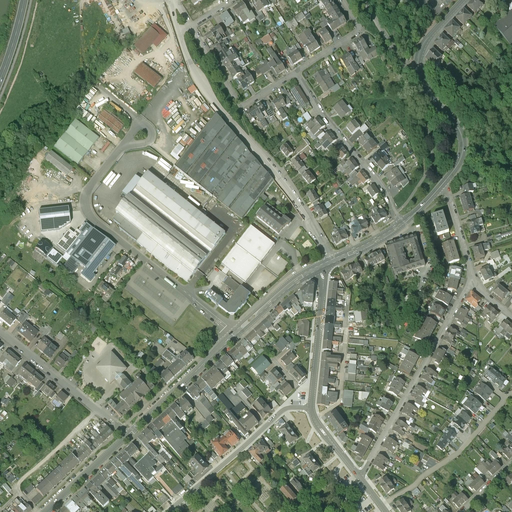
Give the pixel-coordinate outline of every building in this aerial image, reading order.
[(264,9),(258,0),(251,0),(253,2),(252,3),(257,10),(259,12),(264,9)] [(264,0),(258,0),(264,9),(267,7),(263,1),(264,0)] [(325,3),(323,4),(326,8),(333,3),(331,0),(329,0),(328,1),(325,3)] [(477,0),(472,0),(467,6),(475,13),(483,5),(477,0)] [(511,1),(511,3),(510,10),(511,10),(494,25),(511,44),(511,43),(511,1)] [(247,6),(244,2),(239,5),(249,21),(250,22),(255,19),(255,18),(252,13),(250,14),(245,7),(247,6)] [(333,3),(326,8),(331,16),(333,15),(339,12),(333,3)] [(249,21),(239,5),(233,9),(236,15),(237,16),(239,14),(245,23),(249,21)] [(464,9),(456,17),(463,25),(471,17),(464,9)] [(346,23),(339,11),(339,12),(333,15),(336,19),(332,21),(337,29),(346,23)] [(228,13),(228,12),(220,17),(227,26),(230,24),(229,23),(233,21),(231,18),(228,13)] [(302,13),(285,23),(289,28),(305,18),(302,13)] [(337,29),(332,21),(330,23),(328,24),(333,32),(337,29)] [(460,29),(452,21),(449,25),(444,29),(452,37),(460,29)] [(148,26),(132,44),(144,55),(152,45),(157,49),(168,36),(154,25),(151,28),(148,26)] [(223,30),(220,25),(215,29),(223,40),(227,38),(222,30),(223,30)] [(223,40),(215,29),(211,31),(219,43),(219,42),(221,41),(223,40)] [(332,40),(325,30),(319,34),(322,38),(325,43),(326,44),(332,40)] [(314,41),(311,34),(311,33),(310,31),(308,31),(304,34),(315,51),(319,48),(314,41)] [(269,34),(260,39),(264,45),(272,39),(269,34)] [(315,51),(304,34),(300,37),(302,41),(301,42),(305,47),(306,46),(311,54),(315,51)] [(450,42),(442,34),(434,42),(442,50),(450,42)] [(374,48),(369,52),(364,43),(365,42),(363,38),(357,42),(367,58),(370,61),(379,55),(374,48)] [(367,58),(357,42),(351,45),(354,49),(356,48),(363,60),(367,58)] [(224,45),(222,46),(221,45),(218,47),(218,48),(216,50),(219,54),(227,49),(224,44),(224,45)] [(299,54),(297,51),(298,50),(295,45),(290,49),(291,50),(298,61),(304,58),(301,53),(299,54)] [(434,48),(425,57),(433,64),(441,56),(434,48)] [(227,49),(219,54),(224,62),(236,55),(232,49),(228,51),(227,49)] [(298,61),(291,50),(286,53),(290,59),(289,60),(292,65),(298,61)] [(287,68),(279,57),(278,58),(275,53),(271,55),(274,61),(281,72),(287,68)] [(224,62),(229,70),(237,65),(235,62),(239,59),(236,55),(224,62)] [(357,70),(348,56),(344,58),(353,72),(357,70)] [(391,70),(382,56),(380,58),(389,71),(391,70)] [(353,72),(344,58),(340,60),(345,68),(351,77),(355,75),(353,72)] [(237,65),(229,70),(234,78),(239,75),(242,73),(240,70),(238,67),(241,65),(243,67),(249,62),(247,59),(242,61),(237,65)] [(269,64),(267,60),(263,62),(265,64),(268,70),(271,68),(269,64)] [(281,72),(274,61),(269,64),(271,68),(276,76),(281,72)] [(162,79),(142,64),(135,74),(155,89),(162,79)] [(265,64),(259,68),(262,73),(268,70),(265,64)] [(333,65),(329,68),(334,75),(338,73),(333,65)] [(322,72),(321,73),(320,71),(318,72),(319,74),(314,77),(319,85),(329,78),(330,78),(328,75),(325,77),(322,72)] [(254,81),(249,73),(249,74),(246,75),(245,76),(250,84),(254,81)] [(242,79),(241,79),(243,82),(241,83),(244,89),(247,87),(246,86),(250,84),(245,76),(244,77),(242,79)] [(329,78),(319,85),(325,92),(334,86),(329,78)] [(337,85),(331,89),(334,93),(341,89),(337,85)] [(299,86),(292,91),(302,107),(309,102),(299,86)] [(282,97),(277,100),(282,108),(284,106),(291,102),(287,97),(284,99),(282,97)] [(277,100),(271,104),(274,109),(276,108),(282,116),(281,116),(283,120),(288,117),(285,111),(282,108),(277,100)] [(271,104),(269,101),(266,102),(272,112),(275,110),(274,109),(271,104)] [(342,101),(333,109),(341,119),(351,112),(353,111),(349,106),(348,107),(342,101)] [(268,116),(260,104),(256,106),(261,114),(264,119),(268,116)] [(128,122),(108,106),(98,119),(118,135),(128,122)] [(261,114),(256,106),(253,109),(253,108),(246,113),(247,115),(251,121),(257,117),(264,127),(267,125),(263,118),(261,114)] [(308,111),(303,114),(308,122),(312,118),(308,111)] [(248,151),(216,114),(216,115),(174,167),(212,197),(213,197),(242,220),(257,202),(259,199),(263,194),(274,181),(248,151)] [(314,121),(308,126),(311,130),(322,122),(318,117),(314,121)] [(99,138),(75,120),(65,134),(88,152),(99,138)] [(322,122),(311,130),(315,135),(317,133),(319,131),(321,129),(325,126),(322,122)] [(354,122),(347,128),(353,135),(360,128),(357,124),(356,125),(354,122)] [(365,124),(360,128),(365,133),(369,129),(365,124)] [(319,136),(318,136),(320,139),(324,136),(330,131),(328,129),(324,132),(319,136)] [(330,131),(324,136),(326,138),(319,144),(318,143),(314,146),(317,149),(322,145),(324,143),(324,144),(334,136),(330,131)] [(88,152),(65,134),(54,147),(77,166),(88,152)] [(366,136),(358,142),(363,148),(373,140),(368,135),(367,134),(366,136)] [(334,136),(324,144),(324,143),(322,145),(325,149),(327,148),(332,144),(337,140),(334,136)] [(373,140),(363,148),(368,154),(377,146),(373,140)] [(286,144),(280,149),(284,153),(290,148),(286,144)] [(342,146),(336,151),(337,153),(334,155),(336,157),(337,159),(340,156),(342,159),(348,154),(342,146)] [(290,148),(284,153),(287,157),(293,152),(290,148)] [(297,157),(291,162),(295,166),(301,161),(302,160),(303,160),(306,157),(307,157),(303,152),(297,157)] [(72,169),(51,153),(45,160),(66,177),(72,169)] [(379,153),(372,159),(373,161),(377,165),(386,158),(383,155),(382,156),(379,153)] [(400,160),(393,165),(395,167),(402,163),(406,160),(404,157),(399,160),(400,160)] [(348,162),(343,166),(344,167),(346,170),(356,162),(352,158),(348,162)] [(386,158),(377,165),(382,172),(390,165),(393,165),(389,161),(386,158)] [(346,160),(338,166),(340,169),(344,167),(343,166),(348,162),(346,160)] [(301,161),(295,166),(298,170),(304,165),(301,161)] [(346,170),(345,171),(348,176),(355,170),(359,167),(356,162),(346,170)] [(396,169),(386,177),(390,183),(402,176),(397,170),(396,169)] [(308,171),(302,176),(306,180),(312,175),(308,171)] [(353,179),(350,182),(353,186),(357,183),(366,175),(363,171),(359,175),(353,179)] [(186,203),(183,200),(183,199),(182,199),(179,197),(180,197),(179,196),(179,197),(175,194),(176,194),(174,193),(170,190),(171,190),(170,189),(170,190),(163,184),(162,183),(161,184),(148,173),(142,181),(137,177),(123,194),(129,198),(116,214),(119,215),(114,221),(121,227),(120,229),(152,254),(151,255),(187,282),(225,234),(203,216),(200,214),(200,213),(199,212),(199,213),(195,210),(195,209),(192,207),(191,206),(188,204),(188,203),(187,202),(186,203)] [(315,179),(312,175),(306,180),(309,184),(315,179)] [(366,175),(357,183),(358,185),(361,182),(363,185),(370,179),(366,175)] [(402,176),(390,183),(394,189),(401,184),(407,179),(405,175),(402,176)] [(407,179),(401,184),(404,189),(410,182),(407,179)] [(471,184),(463,186),(465,194),(474,191),(471,184)] [(371,188),(368,189),(368,190),(373,198),(379,194),(374,185),(371,188)] [(313,190),(307,194),(309,198),(316,194),(313,190)] [(316,194),(309,198),(312,203),(319,199),(316,194)] [(469,194),(460,197),(462,205),(471,202),(470,199),(471,199),(469,194)] [(471,202),(462,205),(464,212),(474,209),(473,206),(472,206),(471,202)] [(288,221),(267,205),(256,217),(279,235),(287,226),(288,226),(291,223),(290,222),(291,221),(289,220),(288,221)] [(323,205),(316,209),(318,213),(325,209),(323,205)] [(67,208),(38,212),(40,234),(59,231),(69,225),(67,208)] [(383,209),(379,212),(377,208),(375,209),(381,221),(385,219),(384,219),(387,217),(386,215),(387,214),(385,210),(384,211),(383,209)] [(325,209),(318,213),(321,218),(328,214),(325,209)] [(381,221),(375,209),(373,210),(375,214),(371,216),(376,224),(378,222),(378,223),(381,221)] [(443,213),(432,216),(438,235),(443,234),(448,232),(449,232),(443,213)] [(365,220),(360,223),(359,219),(356,220),(362,232),(366,230),(368,228),(367,226),(368,225),(365,220)] [(481,219),(468,224),(469,230),(483,226),(481,219)] [(362,232),(356,220),(354,221),(356,225),(352,227),(353,228),(351,229),(353,233),(355,232),(356,235),(359,233),(359,234),(362,232)] [(86,224),(79,233),(81,235),(65,254),(62,258),(67,262),(70,259),(93,230),(86,224)] [(483,226),(469,230),(471,236),(485,231),(483,226)] [(275,245),(251,227),(236,245),(260,264),(275,245)] [(346,230),(341,233),(339,229),(336,230),(342,242),(346,240),(349,238),(348,237),(349,236),(347,232),(346,230)] [(93,230),(70,259),(92,276),(115,247),(93,230)] [(342,242),(336,230),(334,231),(336,235),(332,237),(333,238),(331,239),(333,242),(335,241),(336,245),(339,243),(342,242)] [(68,231),(56,247),(65,254),(81,235),(79,233),(76,231),(73,235),(68,231)] [(425,266),(416,236),(410,238),(412,244),(417,261),(419,268),(425,266)] [(410,238),(385,245),(392,267),(392,269),(393,269),(395,275),(419,268),(417,261),(406,264),(401,248),(412,244),(410,238)] [(51,249),(41,241),(36,248),(45,256),(51,249)] [(446,244),(442,245),(448,264),(459,260),(453,241),(451,242),(446,244)] [(260,264),(236,245),(221,265),(225,268),(222,272),(226,276),(230,271),(246,283),(260,264)] [(481,246),(472,249),(474,254),(483,252),(481,246)] [(53,250),(47,257),(57,265),(62,258),(53,250)] [(498,251),(490,254),(493,260),(500,257),(498,251)] [(380,252),(375,254),(373,255),(372,256),(377,264),(384,260),(380,252)] [(483,252),(474,254),(476,260),(485,257),(483,252)] [(377,264),(372,256),(371,256),(369,256),(369,257),(365,260),(369,268),(377,264)] [(128,261),(123,257),(118,265),(122,268),(128,261)] [(359,266),(355,268),(353,266),(351,267),(351,266),(349,267),(354,277),(362,272),(359,266)] [(121,270),(116,267),(111,275),(115,278),(121,270)] [(347,269),(341,272),(345,281),(354,277),(349,267),(347,268),(347,269)] [(488,267),(480,271),(483,277),(491,273),(488,267)] [(461,271),(452,269),(450,279),(459,281),(461,271)] [(491,273),(483,277),(486,282),(496,277),(495,274),(492,275),(491,273)] [(236,293),(241,287),(228,277),(223,283),(236,293)] [(459,281),(450,279),(448,289),(456,291),(459,281)] [(47,289),(40,283),(37,287),(44,293),(47,289)] [(337,284),(329,283),(329,290),(329,291),(336,292),(337,290),(337,284)] [(113,293),(101,284),(94,292),(98,295),(101,291),(106,295),(102,300),(105,303),(113,293)] [(310,284),(295,296),(298,299),(303,295),(306,300),(306,304),(312,304),(314,286),(310,284)] [(499,286),(494,293),(498,296),(504,289),(499,286)] [(504,289),(498,296),(503,300),(506,297),(507,298),(510,295),(509,294),(510,294),(508,293),(511,287),(511,286),(506,291),(504,289)] [(236,293),(227,306),(222,302),(223,301),(210,291),(206,297),(217,305),(229,315),(232,315),(235,315),(239,309),(240,310),(243,306),(244,306),(246,303),(247,303),(246,302),(249,299),(248,298),(251,295),(241,287),(236,293)] [(336,292),(329,291),(328,300),(336,301),(336,294),(336,292)] [(452,298),(441,292),(437,299),(441,301),(442,302),(442,303),(447,306),(452,298)] [(471,293),(465,300),(471,305),(473,302),(474,301),(471,299),(474,295),(472,293),(471,293)] [(480,300),(474,295),(471,299),(474,301),(473,302),(475,304),(476,305),(480,300)] [(294,297),(288,301),(297,313),(301,311),(298,307),(296,308),(294,305),(297,302),(294,297)] [(336,301),(328,300),(327,308),(335,309),(335,307),(336,301)] [(297,313),(288,301),(283,305),(280,307),(284,312),(288,310),(289,312),(291,311),(294,316),(297,313)] [(437,307),(433,305),(429,312),(430,313),(435,316),(440,319),(445,311),(437,307)] [(280,307),(275,312),(279,316),(284,312),(280,307)] [(489,307),(481,316),(483,318),(485,316),(486,317),(487,316),(489,313),(492,315),(495,311),(489,307)] [(335,309),(327,308),(326,317),(334,318),(335,311),(335,309)] [(463,311),(460,309),(457,314),(464,318),(465,316),(468,312),(464,310),(463,311)] [(367,310),(354,311),(356,323),(368,321),(367,310)] [(10,316),(4,311),(0,316),(0,319),(4,323),(10,316)] [(495,311),(492,315),(489,313),(487,316),(489,318),(488,319),(489,320),(488,322),(490,324),(498,314),(495,311)] [(10,316),(4,323),(10,327),(15,320),(14,320),(18,315),(13,312),(10,316)] [(22,312),(20,315),(21,316),(17,322),(19,324),(26,315),(22,312)] [(275,312),(266,320),(271,325),(274,322),(273,321),(279,316),(275,312)] [(464,318),(457,314),(455,319),(458,321),(457,323),(461,325),(463,320),(464,318)] [(26,315),(19,324),(23,327),(29,320),(30,318),(26,315)] [(334,318),(326,317),(325,325),(333,326),(333,323),(334,318)] [(308,324),(304,319),(298,325),(300,327),(299,331),(301,332),(300,337),(304,337),(307,337),(308,324)] [(424,323),(417,334),(418,334),(415,338),(426,344),(429,340),(428,339),(433,329),(435,329),(437,325),(426,319),(424,323)] [(23,327),(18,333),(24,338),(33,326),(35,324),(29,320),(23,327)] [(271,325),(266,320),(262,325),(266,330),(268,331),(272,327),(271,325)] [(506,321),(504,323),(502,322),(500,326),(504,329),(505,330),(510,324),(506,321)] [(266,330),(262,325),(254,332),(257,336),(260,339),(264,336),(262,334),(266,330)] [(333,326),(325,325),(324,333),(332,334),(333,328),(333,326)] [(33,326),(24,338),(30,343),(38,333),(38,332),(39,331),(33,326)] [(44,329),(42,327),(39,331),(38,332),(38,333),(41,335),(46,330),(44,329)] [(46,330),(41,335),(45,338),(51,329),(49,327),(47,328),(46,330)] [(452,330),(449,328),(446,334),(453,338),(455,335),(459,337),(460,335),(460,334),(455,332),(456,330),(453,328),(452,330)] [(254,332),(245,340),(249,344),(257,336),(254,332)] [(332,334),(324,333),(324,342),(332,342),(338,343),(340,343),(341,343),(342,338),(332,337),(332,334)] [(453,338),(446,334),(443,340),(450,344),(452,341),(453,338)] [(170,336),(165,342),(168,345),(173,338),(170,336)] [(283,338),(275,345),(282,352),(286,348),(285,347),(288,345),(288,346),(292,342),(288,337),(284,340),(283,338)] [(44,339),(36,348),(43,354),(50,344),(44,339)] [(249,344),(245,340),(240,345),(248,353),(253,348),(251,346),(249,344)] [(332,342),(324,342),(323,350),(331,351),(331,345),(332,342)] [(50,344),(43,354),(50,359),(57,350),(50,344)] [(248,353),(240,345),(235,349),(243,358),(248,353)] [(243,358),(235,349),(230,354),(238,362),(243,358)] [(441,351),(438,349),(435,355),(442,358),(443,356),(445,352),(442,350),(441,351)] [(7,351),(1,358),(8,363),(14,356),(7,351)] [(176,358),(167,351),(163,356),(171,363),(176,358)] [(64,352),(55,363),(61,368),(66,362),(68,360),(70,357),(64,352)] [(190,357),(186,352),(181,356),(180,355),(176,358),(187,366),(194,359),(192,356),(190,357)] [(418,357),(409,352),(407,356),(408,357),(405,361),(414,366),(417,361),(416,361),(418,357)] [(295,358),(290,353),(282,360),(287,366),(295,358)] [(126,370),(112,354),(96,368),(101,375),(102,374),(103,375),(102,375),(106,380),(107,379),(109,381),(108,382),(110,384),(116,380),(127,392),(133,387),(122,374),(126,370)] [(236,361),(230,354),(227,357),(233,364),(236,361)] [(331,355),(322,354),(321,362),(338,364),(341,364),(341,358),(330,357),(331,355)] [(442,358),(435,355),(432,359),(435,361),(434,363),(438,365),(441,360),(442,358)] [(20,361),(14,356),(8,363),(15,368),(20,361)] [(233,364),(227,357),(220,363),(226,370),(231,366),(234,370),(236,371),(238,369),(237,367),(233,364)] [(270,365),(262,357),(252,367),(252,368),(253,367),(260,374),(261,374),(263,371),(270,365)] [(1,358),(0,359),(0,362),(5,367),(8,363),(1,358)] [(176,358),(171,363),(174,365),(180,372),(187,366),(176,358)] [(160,360),(150,371),(160,379),(161,378),(162,377),(159,375),(160,373),(157,370),(163,362),(160,360)] [(414,366),(405,361),(402,366),(401,366),(399,369),(409,375),(411,371),(414,366)] [(299,362),(292,368),(294,371),(297,368),(301,364),(299,362)] [(338,364),(321,362),(321,371),(329,372),(329,369),(337,369),(338,364)] [(5,367),(11,372),(15,368),(8,363),(5,367)] [(226,370),(220,363),(214,369),(224,379),(224,380),(230,375),(226,370)] [(25,365),(18,374),(27,382),(34,373),(25,365)] [(173,365),(168,371),(162,377),(161,378),(165,384),(167,385),(180,372),(174,365),(173,365)] [(305,377),(297,368),(294,371),(290,374),(299,383),(305,377)] [(437,374),(427,368),(421,379),(431,384),(433,381),(430,379),(432,376),(435,378),(437,374)] [(499,375),(491,368),(487,372),(488,372),(485,376),(493,382),(499,375)] [(214,369),(202,380),(211,390),(224,379),(214,369)] [(282,378),(275,370),(268,376),(266,379),(270,383),(270,382),(274,386),(278,382),(282,378)] [(329,372),(321,371),(320,379),(328,380),(328,378),(329,372)] [(34,373),(27,382),(31,385),(32,384),(36,387),(35,389),(36,389),(41,383),(44,380),(34,373)] [(148,381),(145,383),(144,382),(145,382),(145,381),(140,375),(137,378),(140,381),(150,392),(155,388),(148,381)] [(499,375),(493,382),(499,388),(506,380),(499,375)] [(21,386),(11,378),(6,384),(16,392),(21,386)] [(397,378),(395,381),(394,381),(392,384),(401,390),(405,382),(397,378)] [(328,380),(320,379),(319,388),(327,389),(328,384),(334,385),(334,386),(338,386),(339,381),(336,381),(335,381),(328,380)] [(202,380),(195,386),(201,393),(204,389),(207,387),(202,380)] [(249,386),(243,380),(239,384),(245,390),(246,388),(249,386)] [(126,404),(131,409),(138,404),(144,399),(143,398),(150,392),(140,381),(133,387),(127,392),(121,398),(126,404)] [(36,389),(35,391),(37,393),(38,392),(44,385),(41,383),(36,389)] [(282,387),(279,390),(285,397),(293,390),(287,383),(282,387)] [(48,384),(42,392),(49,398),(53,393),(56,390),(48,384)] [(401,390),(392,384),(389,388),(391,389),(389,392),(397,396),(401,390)] [(480,397),(487,388),(481,384),(479,386),(477,389),(475,392),(480,397)] [(195,386),(187,394),(193,400),(194,399),(196,401),(200,397),(198,395),(201,393),(195,386)] [(427,392),(417,386),(414,391),(422,395),(423,394),(425,395),(427,392)] [(216,397),(207,387),(204,389),(210,395),(205,399),(209,403),(216,397)] [(252,395),(246,388),(245,390),(242,392),(248,399),(252,395)] [(327,389),(319,388),(318,396),(326,397),(326,395),(327,389)] [(492,392),(487,388),(480,397),(486,401),(488,398),(490,396),(492,392)] [(343,399),(344,399),(352,400),(353,400),(353,391),(344,391),(343,399)] [(422,395),(414,391),(411,397),(417,400),(421,402),(423,398),(421,397),(422,395)] [(60,393),(52,404),(59,409),(62,406),(67,399),(60,393)] [(234,408),(222,394),(217,398),(230,412),(234,408)] [(121,398),(119,395),(116,398),(122,405),(120,407),(126,414),(131,409),(121,398)] [(326,397),(318,396),(317,405),(325,406),(326,406),(328,407),(329,406),(329,403),(335,403),(337,402),(337,398),(334,398),(333,398),(326,397)] [(469,410),(476,401),(471,397),(468,399),(466,402),(464,405),(469,410)] [(215,411),(204,398),(199,402),(211,415),(215,411)] [(192,409),(184,399),(176,406),(184,416),(192,409)] [(352,400),(344,399),(343,406),(351,407),(352,400)] [(393,404),(384,399),(381,404),(379,402),(377,406),(383,410),(388,412),(393,404)] [(271,411),(261,400),(257,404),(253,408),(263,419),(269,414),(268,414),(271,411)] [(274,401),(270,405),(274,409),(278,405),(274,401)] [(476,401),(469,410),(474,414),(477,411),(479,409),(481,405),(476,401)] [(126,414),(120,407),(117,410),(116,408),(116,407),(112,402),(108,404),(121,418),(126,414)] [(234,408),(230,412),(234,417),(245,408),(240,403),(234,408)] [(417,409),(407,404),(402,413),(411,419),(413,416),(410,415),(413,411),(415,412),(417,409)] [(184,416),(176,406),(171,410),(177,417),(180,421),(184,416)] [(177,417),(171,410),(165,415),(180,432),(184,429),(175,419),(177,417)] [(211,415),(205,420),(206,421),(209,424),(219,415),(215,411),(211,415)] [(248,434),(229,412),(226,415),(244,437),(248,434)] [(331,414),(326,418),(333,427),(341,420),(339,416),(338,417),(334,412),(331,414)] [(458,417),(466,424),(471,418),(462,412),(458,417)] [(180,432),(165,415),(158,422),(164,429),(159,433),(162,437),(183,460),(186,458),(182,453),(183,452),(186,455),(192,449),(191,448),(193,446),(180,432)] [(250,415),(240,424),(248,433),(258,424),(250,415)] [(384,420),(375,415),(375,417),(373,415),(370,420),(380,426),(384,420)] [(458,417),(453,422),(462,429),(466,424),(458,417)] [(281,419),(276,424),(280,428),(285,424),(281,419)] [(341,420),(333,427),(339,435),(343,432),(347,429),(343,425),(345,424),(341,420)] [(380,426),(370,420),(366,426),(368,427),(368,429),(369,430),(376,433),(380,426)] [(206,421),(199,426),(203,431),(209,425),(209,424),(206,421)] [(408,426),(398,421),(396,425),(394,427),(394,428),(392,431),(402,437),(404,433),(401,432),(403,428),(406,430),(408,426)] [(164,429),(158,422),(153,427),(159,433),(164,429)] [(113,434),(105,424),(101,428),(103,430),(110,437),(113,434)] [(366,426),(362,424),(359,429),(366,433),(367,434),(369,430),(368,429),(368,427),(366,426)] [(287,426),(280,431),(285,438),(292,433),(290,429),(289,428),(289,427),(288,427),(288,426),(287,426)] [(449,430),(456,436),(459,431),(452,426),(449,430)] [(159,433),(153,427),(149,430),(157,439),(158,441),(162,437),(159,433)] [(192,439),(184,429),(180,432),(189,441),(192,439)] [(444,436),(451,441),(456,436),(449,430),(448,429),(443,435),(444,436)] [(110,437),(103,430),(102,431),(101,430),(99,431),(102,434),(107,440),(110,437)] [(157,439),(149,430),(142,436),(149,444),(153,441),(154,442),(157,439)] [(230,431),(223,437),(224,438),(228,442),(232,447),(239,442),(233,435),(230,431)] [(292,433),(285,438),(290,445),(297,439),(297,438),(296,437),(295,436),(292,433)] [(364,436),(362,434),(362,435),(357,443),(359,445),(367,449),(372,440),(364,436)] [(149,444),(142,436),(138,440),(145,448),(147,446),(149,444)] [(449,444),(451,441),(444,436),(439,442),(440,443),(437,446),(442,451),(448,444),(449,444)] [(220,438),(213,444),(217,449),(221,454),(222,456),(228,451),(223,446),(225,444),(222,440),(220,438)] [(398,443),(388,438),(385,443),(392,447),(393,445),(396,446),(398,443)] [(90,445),(88,442),(86,444),(84,442),(83,442),(85,445),(88,447),(93,453),(95,450),(90,445)] [(261,442),(255,447),(262,454),(264,452),(267,455),(270,452),(270,451),(261,442)] [(392,447),(385,443),(383,448),(392,453),(394,450),(391,449),(392,447)] [(132,445),(124,452),(131,459),(135,455),(137,457),(140,454),(132,445)] [(367,449),(359,445),(357,448),(353,446),(351,450),(355,452),(358,454),(357,456),(361,459),(367,449)] [(93,453),(88,447),(85,450),(90,456),(93,453)] [(255,447),(249,453),(258,463),(262,459),(259,456),(262,454),(255,447)] [(509,448),(506,450),(505,449),(504,450),(503,448),(500,450),(509,459),(511,456),(509,453),(511,451),(509,448)] [(496,455),(493,451),(490,454),(495,460),(498,457),(496,455)] [(124,452),(117,460),(123,466),(132,476),(135,473),(127,464),(126,465),(125,464),(129,460),(130,462),(132,460),(131,459),(124,452)] [(430,456),(425,454),(421,461),(423,463),(426,464),(430,456)] [(76,458),(73,455),(69,459),(76,466),(80,463),(76,458)] [(84,461),(79,455),(76,458),(80,463),(81,464),(84,461)] [(156,464),(148,455),(139,463),(148,472),(156,464)] [(160,455),(158,456),(155,459),(161,465),(161,464),(163,463),(165,461),(160,455)] [(389,461),(379,455),(373,465),(383,471),(385,468),(382,466),(384,463),(387,464),(389,461)] [(310,456),(303,460),(307,465),(308,467),(315,462),(312,458),(312,459),(310,456)] [(208,468),(197,457),(190,464),(194,468),(199,473),(200,475),(208,468)] [(76,466),(69,459),(64,463),(71,471),(76,466)] [(296,459),(291,463),(295,467),(300,464),(296,459)] [(123,466),(117,460),(111,464),(118,471),(121,468),(123,466)] [(130,462),(129,462),(134,468),(137,465),(132,460),(130,462)] [(492,465),(491,466),(496,472),(500,468),(498,465),(499,464),(496,461),(492,465)] [(308,467),(303,470),(307,475),(308,477),(312,474),(309,471),(311,470),(313,473),(319,468),(317,465),(315,462),(308,467)] [(496,472),(491,466),(489,467),(488,468),(486,466),(483,462),(479,466),(482,469),(486,473),(488,471),(492,476),(496,472)] [(64,463),(59,467),(67,475),(71,471),(64,463)] [(148,472),(139,463),(137,465),(134,468),(148,483),(153,478),(150,475),(148,472)] [(118,471),(111,464),(105,470),(111,477),(114,475),(115,474),(116,475),(117,474),(116,473),(116,472),(117,473),(117,475),(124,483),(127,480),(118,471)] [(132,476),(123,466),(121,468),(122,469),(121,469),(121,470),(142,492),(145,490),(138,482),(132,476)] [(67,475),(59,467),(55,472),(62,480),(67,475)] [(158,468),(150,475),(153,478),(161,471),(158,468)] [(199,473),(194,468),(189,473),(194,477),(199,473)] [(111,477),(105,470),(100,475),(106,482),(108,480),(111,477)] [(62,480),(55,472),(50,476),(57,484),(62,480)] [(141,479),(135,473),(132,476),(138,482),(141,479)] [(16,480),(11,474),(6,479),(11,484),(16,480)] [(100,475),(94,481),(100,488),(104,484),(106,482),(100,475)] [(192,480),(188,475),(183,480),(187,484),(192,480)] [(50,476),(45,481),(52,488),(57,484),(50,476)] [(302,484),(296,477),(294,479),(295,480),(300,486),(302,484)] [(475,481),(474,482),(480,488),(484,484),(481,481),(483,480),(480,477),(475,481)] [(386,478),(379,483),(381,486),(381,487),(383,489),(390,484),(386,478)] [(110,480),(109,480),(109,481),(107,483),(113,488),(115,486),(110,480)] [(300,486),(295,480),(291,483),(301,494),(304,491),(300,486)] [(45,481),(40,485),(48,493),(52,488),(45,481)] [(100,488),(94,481),(91,484),(97,490),(100,488)] [(292,489),(286,482),(284,485),(286,487),(290,491),(292,489)] [(473,483),(469,487),(472,491),(473,489),(476,492),(480,488),(474,482),(473,483)] [(11,490),(6,484),(2,487),(8,493),(11,490)] [(97,490),(91,484),(82,492),(87,497),(90,494),(93,497),(99,492),(97,490)] [(390,484),(383,489),(385,492),(387,494),(394,489),(390,484)] [(40,485),(36,490),(39,493),(43,497),(48,493),(40,485)] [(115,491),(113,488),(111,487),(109,489),(108,490),(115,497),(116,496),(117,495),(118,494),(115,491)] [(290,491),(286,487),(281,491),(291,503),(296,498),(290,491)] [(87,497),(82,492),(77,497),(84,505),(86,503),(88,502),(90,500),(87,497)] [(99,492),(93,497),(104,508),(108,504),(109,503),(106,499),(103,496),(100,493),(99,492)] [(164,494),(156,501),(161,506),(168,500),(164,494)] [(459,497),(457,498),(463,504),(467,500),(461,494),(459,497)] [(84,505),(77,497),(72,502),(80,511),(82,511),(84,511),(87,508),(84,505)] [(456,500),(453,502),(459,508),(463,504),(457,498),(456,500)] [(27,511),(23,508),(21,505),(18,502),(18,501),(16,500),(13,502),(14,503),(19,509),(21,511),(27,511)] [(402,500),(396,505),(398,508),(397,509),(399,511),(407,506),(402,500)] [(80,511),(72,502),(65,508),(68,511),(80,511)] [(300,506),(296,502),(292,506),(295,510),(300,506)]
